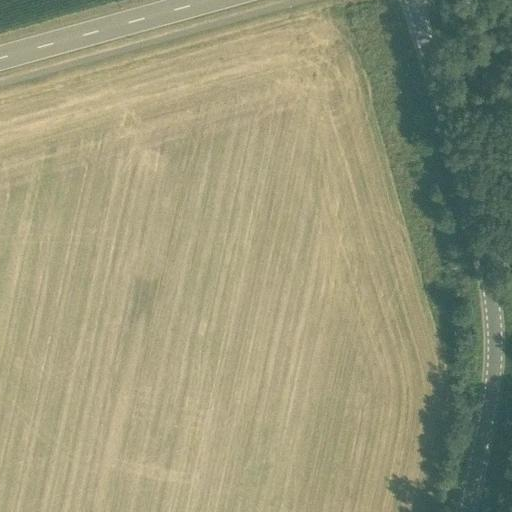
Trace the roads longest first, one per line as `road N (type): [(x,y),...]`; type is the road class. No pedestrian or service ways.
road 1 (unclassified): [(474,511),(500,357),(496,295),(417,0)]
road 2 (secondary): [(213,0),(0,58)]
